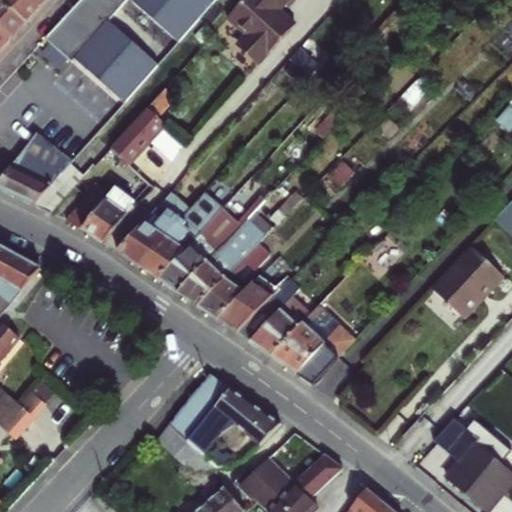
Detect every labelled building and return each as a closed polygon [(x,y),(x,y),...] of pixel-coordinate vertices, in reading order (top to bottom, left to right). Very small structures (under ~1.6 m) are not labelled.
[(0,0),(0,26),(12,38),(20,29),(27,22),(2,0),(0,0)] [(2,0),(27,22),(36,11),(40,6),(33,0),(2,0)] [(124,105),(212,0),(78,0),(44,37),(124,105)] [(283,4),(287,0),(241,0),(232,11),(253,28),(243,39),(262,57),(298,18),(283,4)] [(0,50),(7,43),(12,38),(0,26),(0,50)] [(307,84),(313,77),(292,58),(286,65),(307,84)] [(168,123),(161,118),(180,96),(167,84),(157,97),(113,147),(115,148),(132,164),(168,123)] [(496,120),(510,133),(511,130),(511,107),(509,105),(496,120)] [(39,135),(0,178),(0,187),(55,213),(85,179),(71,167),(74,163),(39,135)] [(331,174),(342,184),(355,170),(344,159),(331,174)] [(71,222),(85,230),(114,194),(99,182),(71,222)] [(272,212),(280,220),(303,196),(295,188),(272,212)] [(174,190),(119,252),(142,267),(195,209),(174,190)] [(114,194),(85,230),(108,245),(137,212),(114,194)] [(160,279),(224,208),(208,194),(195,209),(142,267),(160,279)] [(511,229),(511,197),(496,215),(511,229)] [(252,215),(269,231),(277,224),(259,207),(257,209),(252,215)] [(224,208),(160,279),(180,292),(242,225),(224,208)] [(242,225),(180,292),(200,305),(261,241),(269,231),(252,215),(242,225)] [(261,241),(200,305),(221,319),(254,284),(260,277),(255,272),(273,253),(261,241)] [(508,272),(472,241),(434,284),(469,316),(508,272)] [(0,271),(10,252),(0,245),(0,271)] [(0,316),(40,268),(10,252),(0,271),(0,316)] [(251,339),(274,354),(311,313),(294,297),(301,289),(291,281),(274,298),(270,302),(278,309),(251,339)] [(254,284),(221,319),(240,332),(270,302),(274,298),(254,284)] [(278,309),(270,302),(240,332),(251,339),(278,309)] [(274,354),(315,383),(357,337),(320,303),(311,313),(274,354)] [(0,359),(14,343),(0,331),(0,359)] [(511,375),(503,368),(479,394),(506,419),(511,412),(511,375)] [(230,388),(213,376),(170,423),(189,441),(230,388)] [(35,411),(53,390),(35,377),(18,397),(35,411)] [(215,450),(211,446),(231,423),(261,444),(282,423),(230,388),(189,441),(207,458),(215,450)] [(0,402),(0,412),(2,415),(18,397),(10,391),(0,402)] [(18,397),(2,415),(0,417),(0,419),(16,434),(35,411),(18,397)] [(458,414),(436,437),(462,456),(450,471),(492,505),(511,479),(511,466),(507,462),(511,455),(511,441),(478,415),(471,425),(458,414)] [(189,441),(170,423),(162,432),(157,437),(194,472),(216,467),(210,462),(207,458),(189,441)] [(210,462),(216,467),(229,465),(217,454),(210,462)] [(242,483),(255,498),(257,496),(269,511),(313,511),(319,507),(311,499),(344,468),(325,454),(297,481),(270,457),(242,483)] [(239,511),(246,506),(226,484),(193,511),(239,511)] [(395,511),(367,488),(346,511),(395,511)]
